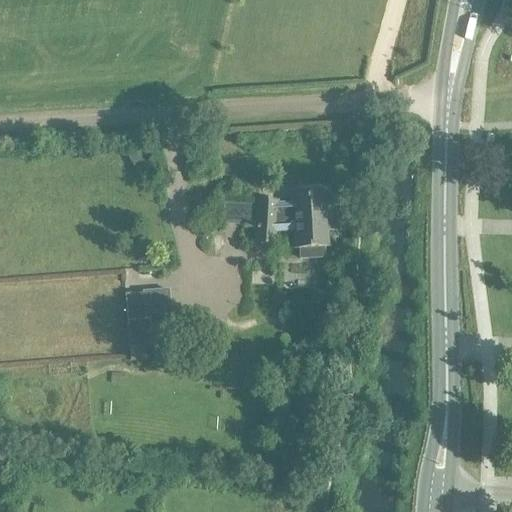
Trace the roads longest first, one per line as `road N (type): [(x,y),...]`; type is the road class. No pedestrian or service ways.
road 1 (tertiary): [(443,491),(451,459),(445,135),(466,0)]
road 2 (track): [(411,96),(0,122)]
